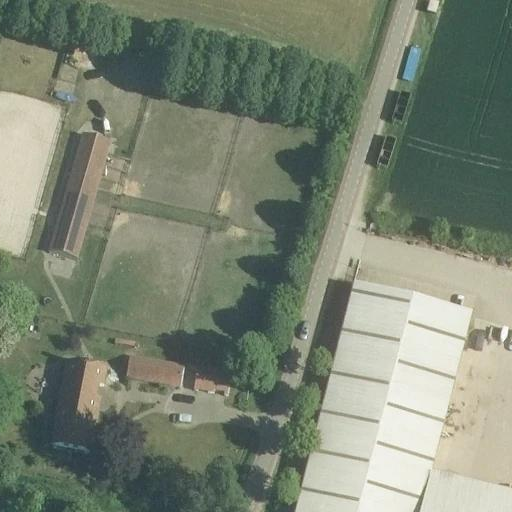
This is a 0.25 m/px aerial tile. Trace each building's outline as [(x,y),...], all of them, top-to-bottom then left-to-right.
[(83,138),(49,255),(77,263),(112,146),(83,138)] [(42,276),(77,285),(81,270),(46,261),(42,276)] [(511,511),(511,504),(427,484),(468,321),(358,293),(302,511),(511,511)] [(126,380),(180,391),(184,372),(130,361),(126,380)] [(106,372),(66,366),(50,448),(90,456),(100,403),(95,401),(98,387),(103,388),(106,372)] [(197,368),(193,392),(213,395),(214,393),(223,395),(223,397),(227,398),(231,374),(197,368)]
